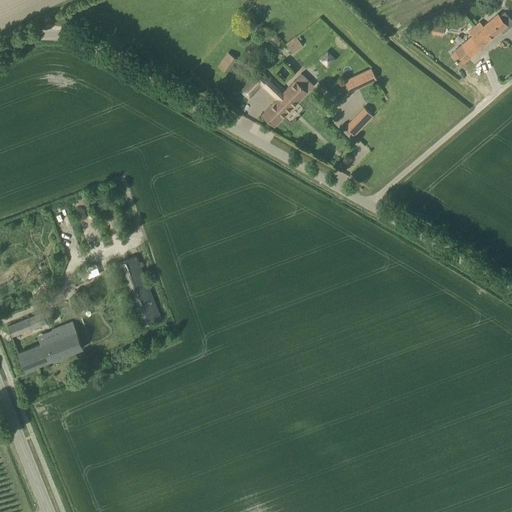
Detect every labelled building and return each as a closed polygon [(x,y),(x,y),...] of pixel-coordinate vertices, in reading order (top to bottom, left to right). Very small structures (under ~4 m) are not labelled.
[(511,20),(505,11),(499,16),(498,14),(483,26),(480,22),(474,26),(488,42),(501,30),(503,33),(511,25),(511,20)] [(440,35),(441,27),(431,25),(430,33),(440,35)] [(468,58),(488,42),(474,26),(469,31),(472,35),(459,46),(468,58)] [(293,53),(302,45),(295,36),(286,44),(293,53)] [(318,59),(327,66),(334,57),(326,50),(318,59)] [(226,72),(232,64),(236,58),(228,53),(218,67),(226,72)] [(350,92),(376,79),(370,67),(344,80),(350,92)] [(275,125),(308,91),(295,79),(285,90),(270,76),(261,85),(276,99),(262,113),(275,125)] [(354,136),(373,115),(363,106),(344,127),(354,136)] [(114,265),(138,327),(161,318),(138,256),(114,265)] [(83,277),(104,337),(124,330),(103,270),(83,277)] [(12,336),(21,332),(46,323),(42,312),(8,325),(12,336)] [(25,370),(83,347),(83,346),(98,341),(89,318),(39,338),(41,343),(18,352),(25,370)]
